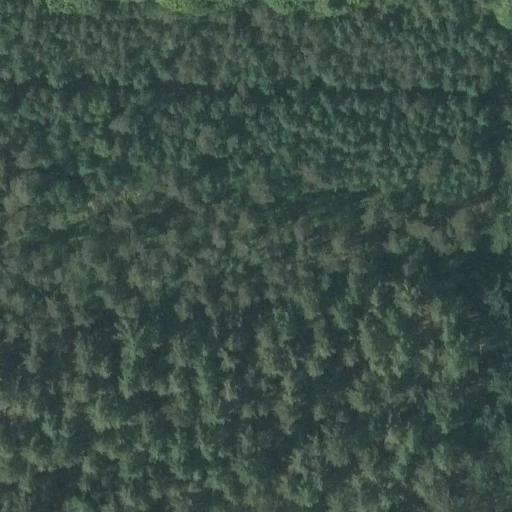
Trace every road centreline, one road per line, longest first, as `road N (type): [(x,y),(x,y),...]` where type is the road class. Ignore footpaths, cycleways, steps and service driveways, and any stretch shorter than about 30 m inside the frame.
road 1 (track): [(450,479),(472,252),(511,32)]
road 2 (track): [(511,485),(450,479),(266,511)]
